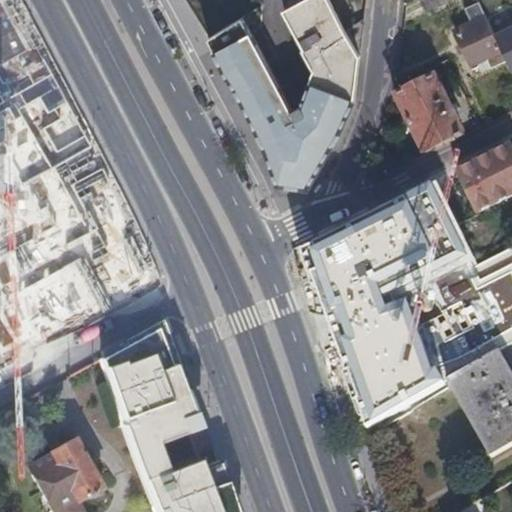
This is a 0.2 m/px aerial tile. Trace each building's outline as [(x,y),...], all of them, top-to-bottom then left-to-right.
[(91,159),(4,0),(0,0),(0,364),(147,284),(91,159)] [(241,16),(207,37),(235,87),(262,142),(275,183),(307,187),(339,134),(354,102),(359,55),(342,25),(328,0),(294,0),(282,7),(303,46),(302,46),(313,67),(300,103),(292,108),(241,16)] [(419,0),(425,10),(445,0),(419,0)] [(491,67),(507,59),(479,2),(466,7),(473,22),(455,31),(470,63),(485,56),(491,67)] [(360,51),(363,15),(344,28),(360,51)] [(456,139),(464,135),(434,77),(395,96),(424,155),(456,139)] [(511,197),(511,147),(436,185),(441,194),(467,182),(482,213),(511,197)] [(339,339),(410,302),(442,286),(458,278),(477,268),(457,227),(387,262),(323,294),(339,339)] [(304,248),(316,283),(338,275),(326,241),(304,248)] [(458,278),(442,286),(453,308),(457,315),(473,306),(458,278)] [(442,286),(410,302),(420,321),(422,324),(453,308),(442,286)] [(420,321),(410,302),(339,339),(355,385),(379,372),(370,346),(420,321)] [(224,511),(158,316),(88,350),(92,361),(87,363),(141,511),(224,511)] [(511,366),(503,351),(450,381),(492,456),(511,445),(511,366)] [(379,372),(355,385),(370,429),(419,401),(410,386),(405,389),(392,365),(379,372)] [(53,454),(29,467),(53,511),(76,498),(77,500),(101,486),(99,481),(103,479),(95,463),(90,465),(84,455),(89,452),(84,445),(80,447),(76,438),(52,452),(53,454)]
